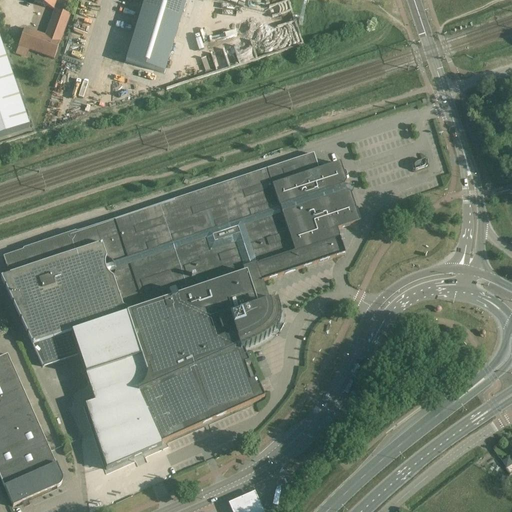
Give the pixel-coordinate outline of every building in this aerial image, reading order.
[(56,0),(35,0),(34,3),(53,10),(56,0)] [(144,0),(125,62),(164,74),(186,0),(144,0)] [(270,8),(273,16),(286,11),(283,3),(270,8)] [(70,16),(56,11),(47,37),(25,29),(18,47),(16,54),(26,57),(29,51),(53,60),(70,16)] [(0,43),(0,138),(29,128),(0,43)] [(9,276),(1,279),(42,368),(78,356),(94,403),(85,406),(106,471),(161,446),(161,445),(265,398),(257,380),(251,382),(245,364),(249,363),(244,351),(251,348),(255,345),(260,343),(265,340),(269,337),(274,334),(277,329),(278,327),(280,324),(281,319),(280,313),(279,308),(277,302),(270,304),(263,283),(345,256),(337,231),(360,223),(350,195),(347,194),(344,187),(346,183),(340,164),(319,171),(314,155),(301,159),(3,258),(9,276)] [(427,167),(425,161),(423,162),(413,165),(416,171),(427,167)] [(61,477),(7,355),(0,358),(0,479),(13,508),(21,504),(56,488),(58,488),(59,487),(60,486),(61,485),(62,484),(62,482),(62,481),(62,480),(62,478),(61,477)] [(145,476),(123,486),(132,506),(160,493),(155,480),(149,483),(145,476)] [(263,511),(254,491),(229,502),(232,511),(263,511)]
